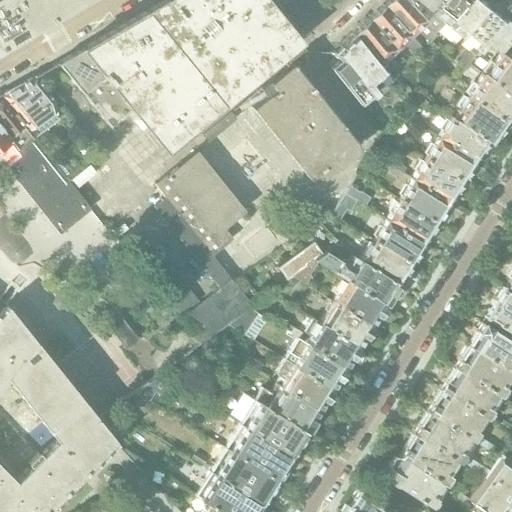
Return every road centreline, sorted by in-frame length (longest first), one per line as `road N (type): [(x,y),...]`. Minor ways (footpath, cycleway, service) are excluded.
road 1 (residential): [(306,511),(511,187)]
road 2 (residential): [(0,69),(117,0)]
